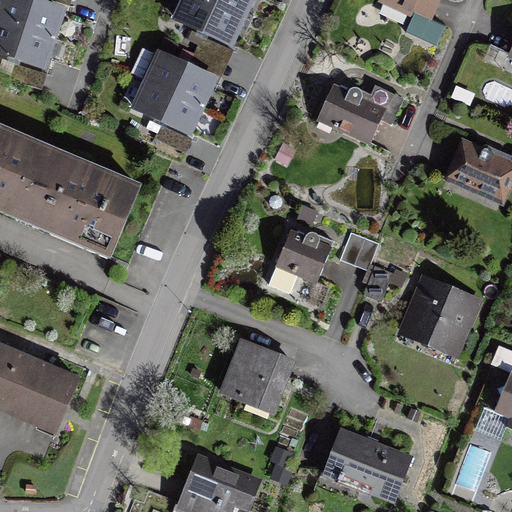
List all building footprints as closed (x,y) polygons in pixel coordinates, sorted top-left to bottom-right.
[(4,0),(0,14),(0,21),(51,38),(61,10),(29,0),(4,0)] [(241,17),(204,0),(187,0),(178,20),(229,44),(241,17)] [(204,0),(241,17),(249,0),(204,0)] [(446,27),(429,19),(437,0),(385,0),(415,13),(406,32),(437,46),(446,27)] [(51,38),(0,21),(0,52),(42,66),(51,38)] [(233,51),(202,37),(196,50),(227,65),(233,51)] [(149,82),(200,106),(213,79),(162,55),(161,57),(143,49),(133,70),(136,75),(149,82)] [(227,65),(196,50),(190,63),(221,78),(227,65)] [(47,75),(14,64),(9,79),(42,90),(47,75)] [(200,106),(149,82),(136,109),(188,133),(200,106)] [(313,127),(368,152),(388,109),(333,84),(313,127)] [(192,141),(161,126),(154,139),(186,154),(192,141)] [(0,210),(19,219),(48,150),(0,129),(0,210)] [(445,182),(506,206),(511,189),(511,155),(463,136),(445,182)] [(48,150),(19,219),(110,257),(139,188),(48,150)] [(317,213),(303,207),(298,218),(312,224),(317,213)] [(305,238),(291,232),(269,285),(290,294),(298,275),(317,283),(333,244),(320,239),(319,237),(317,235),(314,234),(312,233),(310,234),(307,235),(306,236),(305,238)] [(379,244),(351,233),(340,260),(368,271),(379,244)] [(381,303),(393,274),(375,267),(364,296),(381,303)] [(425,280),(407,325),(424,332),(421,341),(455,355),(477,301),(425,280)] [(75,347),(94,300),(71,291),(52,338),(75,347)] [(287,377),(293,362),(242,342),(222,393),(272,413),(283,385),(282,385),(285,376),(287,377)] [(57,428),(77,379),(0,347),(0,409),(38,426),(40,421),(57,428)] [(511,355),(499,350),(493,364),(511,372),(505,387),(498,390),(501,396),(494,411),(511,419),(507,428),(511,430),(511,355)] [(407,459),(341,433),(330,461),(333,462),(328,474),(342,480),(344,475),(362,482),(360,487),(392,499),(407,459)] [(249,511),(260,484),(196,459),(177,505),(194,511),(249,511)]
